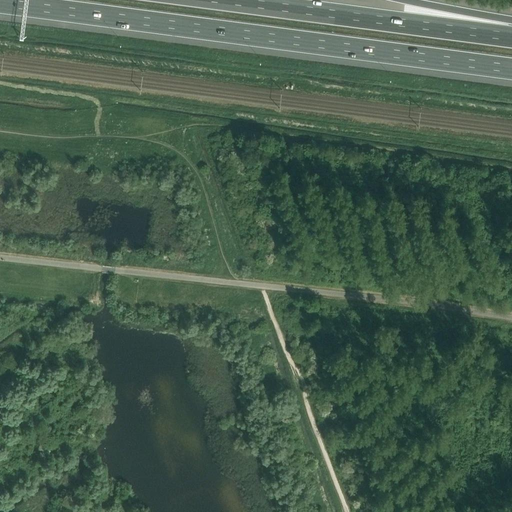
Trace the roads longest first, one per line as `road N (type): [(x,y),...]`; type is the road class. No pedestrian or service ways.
road 1 (motorway): [(0,2),(511,69)]
road 2 (track): [(511,182),(217,140),(268,287)]
road 3 (motorway): [(511,37),(225,0)]
